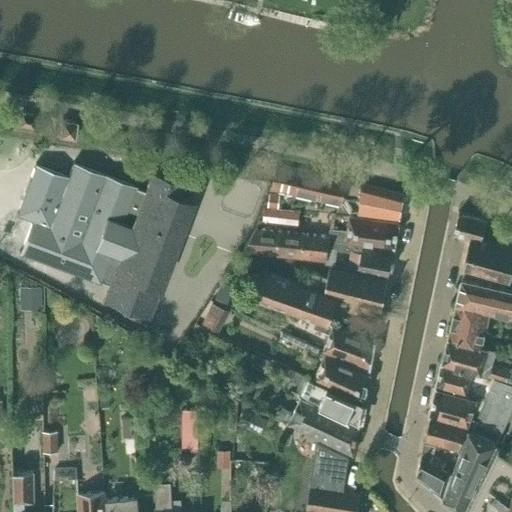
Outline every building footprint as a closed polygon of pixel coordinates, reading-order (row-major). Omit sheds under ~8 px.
[(32,125),(35,115),(21,112),(18,123),(32,125)] [(74,136),(76,122),(62,119),(60,134),(74,136)] [(278,163),(274,177),(272,187),(296,192),(302,169),(278,163)] [(175,192),(180,181),(155,171),(151,183),(149,182),(145,191),(74,165),(50,227),(33,221),(22,251),(106,282),(102,295),(106,297),(104,301),(123,308),(124,304),(148,313),(191,198),(175,192)] [(320,197),(325,174),(302,169),(296,192),(320,197)] [(348,179),(325,174),(320,197),(339,202),(343,203),(348,179)] [(363,182),(359,212),(400,217),(405,193),(363,182)] [(280,207),(281,194),(271,193),(270,206),(280,207)] [(343,203),(339,202),(337,211),(351,213),(343,203)] [(280,209),(265,208),(264,220),(279,222),(280,209)] [(484,248),(488,238),(501,241),(507,229),(488,218),(460,210),(456,230),(472,234),(470,244),(484,248)] [(350,216),(348,231),(332,229),(331,235),(331,239),(347,241),(364,243),(394,247),(400,222),(350,216)] [(330,247),(331,239),(331,235),(257,227),(244,250),(328,260),(330,247)] [(484,248),(470,244),(468,249),(465,265),(511,277),(511,274),(511,244),(501,241),(488,238),(484,248)] [(364,243),(347,241),(331,239),(330,247),(346,249),(352,251),(348,266),(358,269),(388,275),(394,251),(364,247),(364,243)] [(341,295),(382,308),(388,277),(353,271),(353,272),(333,266),(329,276),(330,276),(326,290),(341,295)] [(330,321),(339,295),(263,268),(254,295),(330,321)] [(326,290),(330,277),(315,271),(310,284),(326,290)] [(511,287),(463,277),(457,301),(492,309),(511,313),(511,287)] [(221,285),(216,298),(227,303),(232,293),(234,287),(223,282),(221,285)] [(40,307),(40,287),(20,287),(20,307),(40,307)] [(492,309),(457,301),(449,337),(482,348),(484,341),(492,309)] [(220,331),(230,310),(212,302),(203,323),(220,331)] [(371,366),(376,340),(332,324),(330,322),(317,317),(314,327),(329,332),(323,349),(371,366)] [(495,352),(486,349),(482,348),(449,337),(444,360),(474,370),(505,381),(508,369),(491,363),(495,352)] [(281,374),(283,370),(285,365),(275,360),(274,361),(257,353),(253,362),(281,374)] [(314,378),(364,401),(369,373),(326,353),(314,378)] [(468,394),(474,370),(444,360),(438,385),(468,394)] [(282,376),(288,379),(292,381),(294,378),(298,380),(293,391),(360,421),(364,402),(329,386),(328,386),(286,367),(284,371),(282,376)] [(511,384),(495,380),(476,420),(502,433),(511,412),(511,384)] [(476,420),(472,418),(477,401),(437,388),(431,414),(473,426),(476,420)] [(301,397),(294,411),(281,404),(276,415),(354,453),(360,425),(301,397)] [(186,408),(186,446),(199,446),(199,408),(186,408)] [(260,433),(267,418),(246,409),(239,423),(260,433)] [(468,426),(431,414),(426,438),(460,450),(464,440),(465,440),(458,455),(443,496),(462,511),(497,442),(472,430),(468,428),(468,426)] [(58,430),(44,430),(43,430),(44,451),(59,451),(58,430)] [(316,441),(305,511),(358,511),(362,491),(356,491),(356,486),(344,484),(348,455),(316,441)] [(417,475),(443,496),(451,473),(430,461),(436,445),(425,441),(417,475)] [(511,453),(499,447),(466,511),(494,511),(511,480),(511,453)] [(218,449),(218,466),(231,467),(231,450),(218,449)] [(178,461),(182,464),(189,464),(192,460),(192,455),(189,452),(182,452),(178,456),(178,461)] [(431,460),(442,467),(446,460),(433,454),(431,460)] [(35,501),(34,470),(14,470),(15,511),(25,511),(26,502),(35,501)] [(173,511),(173,507),(173,500),(171,481),(156,482),(157,511),(173,511)] [(511,511),(511,489),(499,511),(511,511)] [(107,511),(106,490),(79,492),(80,511),(107,511)] [(108,497),(109,511),(138,511),(138,495),(108,497)] [(231,511),(232,499),(224,499),(222,511),(231,511)] [(173,511),(182,511),(182,500),(173,500),(173,507),(173,511)]
